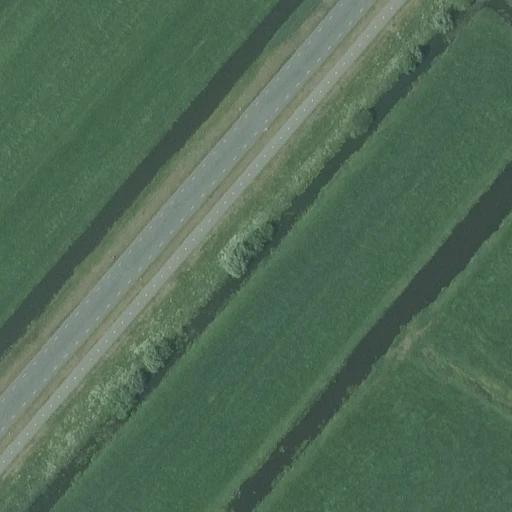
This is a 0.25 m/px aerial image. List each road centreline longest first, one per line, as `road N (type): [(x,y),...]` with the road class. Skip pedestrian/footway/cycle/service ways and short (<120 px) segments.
road 1 (unknown): [(0,483),(415,0)]
road 2 (secondary): [(358,0),(0,419)]
